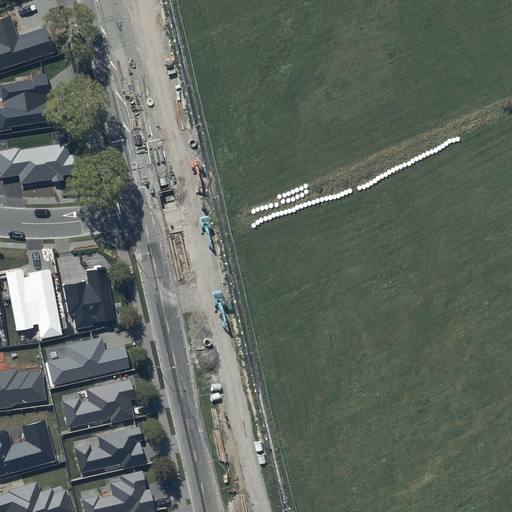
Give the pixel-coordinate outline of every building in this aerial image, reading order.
[(0,69),(55,52),(47,27),(18,36),(11,15),(0,18),(0,69)] [(32,80),(1,85),(4,109),(0,109),(0,131),(11,130),(11,127),(48,121),(48,124),(60,122),(57,100),(47,102),(46,94),(50,94),(46,73),(31,75),(32,80)] [(68,141),(0,151),(0,174),(1,178),(19,175),(20,183),(51,178),(52,182),(63,180),(63,176),(78,174),(74,154),(70,155),(68,141)] [(106,266),(86,270),(88,280),(63,285),(69,315),(73,315),(76,329),(94,325),(93,322),(115,318),(106,266)] [(23,269),(6,272),(17,330),(33,327),(33,325),(38,324),(41,338),(62,334),(50,269),(28,273),(29,276),(24,277),(23,269)] [(102,337),(65,345),(68,356),(47,361),(53,385),(130,367),(125,346),(105,350),(102,337)] [(0,408),(12,406),(12,405),(46,400),(42,371),(31,373),(31,370),(18,372),(18,368),(0,370),(0,408)] [(130,379),(86,389),(89,401),(81,403),(80,397),(62,401),(68,428),(110,418),(111,422),(134,417),(130,400),(135,399),(130,379)] [(0,475),(56,460),(45,421),(22,427),(26,441),(13,445),(9,431),(0,433),(0,475)] [(142,425),(98,435),(101,448),(93,449),(92,443),(74,447),(80,474),(122,464),(123,468),(146,463),(141,441),(146,440),(142,425)] [(142,470),(120,476),(121,480),(109,483),(112,495),(100,498),(99,495),(82,499),(85,511),(123,511),(131,510),(131,511),(145,511),(155,510),(150,489),(147,490),(142,470)] [(37,482),(0,495),(0,511),(73,511),(66,489),(54,493),(52,489),(41,493),(37,482)]
